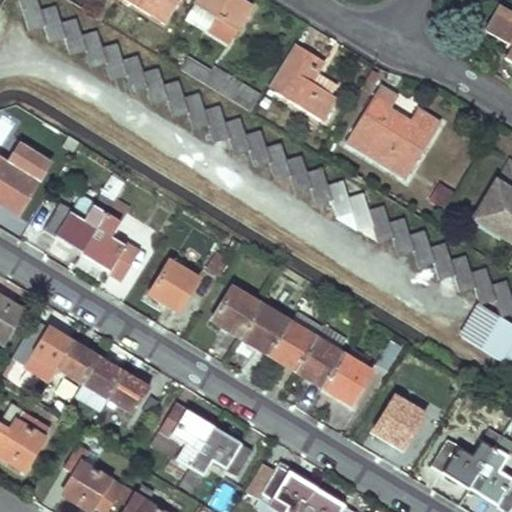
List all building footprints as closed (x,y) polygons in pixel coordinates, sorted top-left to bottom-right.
[(511,297),(510,298),(505,282),(491,286),(486,270),(470,273),(464,257),(450,261),(444,245),(429,248),(423,232),(408,236),(403,220),(388,223),(383,208),(367,211),(362,195),(348,198),(343,183),(327,186),(321,170),(305,173),(300,157),(285,162),(280,145),(266,148),(259,132),(244,136),(239,120),(225,124),(219,109),(203,113),(198,96),(182,100),(177,82),(163,86),(159,71),(142,75),(137,58),(122,62),(116,45),(101,49),(96,33),(81,37),(75,20),(59,24),(54,8),(40,12),(36,0),(19,0),(28,30),(43,26),(48,41),(64,37),(68,53),(84,49),(90,67),(105,63),(110,78),(124,74),(130,91),(146,87),(150,104),(166,100),(171,116),(186,112),(191,129),(207,124),(211,141),(227,136),(232,153),(247,149),(253,167),(268,163),(273,176),(288,174),(294,190),(309,186),(314,202),(330,199),(335,215),(351,212),(355,228),(370,224),(375,239),(390,235),(395,252),(411,249),(416,264),(431,260),(436,277),(452,273),(457,289),(472,286),(477,302),(493,299),(498,314),(511,310),(511,297)] [(126,0),(162,22),(176,0),(126,0)] [(196,0),(194,3),(215,17),(206,31),(229,43),(252,6),(241,0),(196,0)] [(194,3),(185,19),(206,31),(215,17),(194,3)] [(511,13),(501,7),(487,31),(511,46),(511,51),(508,59),(511,61),(511,13)] [(318,73),(325,62),(295,44),(268,88),(324,122),(338,98),(332,94),(337,85),(318,73)] [(189,58),(181,71),(230,100),(239,85),(214,69),(211,72),(189,58)] [(239,85),(230,100),(250,112),(259,97),(239,85)] [(379,86),(346,142),(406,178),(441,122),(418,109),(409,121),(389,109),(397,97),(379,86)] [(0,158),(0,203),(17,213),(48,163),(20,146),(8,163),(0,158)] [(511,161),(510,160),(476,216),(493,226),(493,233),(511,244),(511,161)] [(439,208),(450,191),(437,183),(426,200),(439,208)] [(59,204),(44,229),(82,252),(105,212),(112,201),(100,195),(94,205),(91,204),(82,219),(72,211),(59,204)] [(82,195),(72,211),(82,219),(91,204),(93,202),(82,195)] [(105,212),(82,252),(121,276),(135,251),(111,236),(119,220),(105,212)] [(493,233),(493,226),(476,216),(473,220),(493,233)] [(206,266),(219,274),(228,259),(215,251),(206,266)] [(169,259),(148,293),(177,310),(197,277),(169,259)] [(231,286),(210,319),(239,337),(260,303),(231,286)] [(260,303),(239,337),(266,354),(288,319),(260,303)] [(0,344),(1,345),(20,312),(6,304),(3,308),(0,305),(0,344)] [(511,323),(500,317),(481,349),(511,366),(511,323)] [(288,319),(266,354),(294,371),(315,336),(288,319)] [(33,320),(11,356),(21,362),(28,354),(54,368),(70,341),(33,320)] [(315,336),(294,371),(322,388),(343,353),(315,336)] [(70,341),(54,368),(80,384),(97,356),(70,341)] [(388,342),(375,363),(385,370),(398,349),(388,342)] [(343,353),(322,388),(349,404),(370,370),(343,353)] [(97,356),(80,384),(106,400),(123,372),(97,356)] [(123,372),(106,400),(131,415),(147,388),(123,372)] [(394,397),(373,430),(400,446),(421,414),(394,397)] [(11,405),(0,422),(0,447),(13,456),(9,461),(22,469),(47,428),(11,405)] [(175,405),(158,430),(182,445),(175,458),(187,467),(211,427),(175,405)] [(211,427),(187,467),(189,467),(178,484),(189,491),(200,474),(202,474),(210,461),(233,475),(250,450),(211,427)] [(85,433),(63,468),(73,475),(64,488),(78,498),(75,502),(89,511),(93,506),(102,511),(105,511),(121,487),(81,462),(95,439),(85,433)] [(445,439),(430,464),(469,487),(493,448),(479,440),(470,452),(445,439)] [(0,447),(0,455),(9,461),(13,456),(0,447)] [(493,448),(469,487),(506,510),(511,500),(511,478),(499,470),(506,456),(493,448)] [(279,462),(277,467),(314,489),(316,485),(279,462)] [(262,466),(248,489),(259,496),(262,492),(285,507),(281,511),(302,511),(316,491),(314,489),(277,467),(273,471),(262,466)] [(140,483),(125,507),(133,511),(160,511),(144,501),(150,490),(140,483)] [(64,488),(61,494),(75,502),(78,498),(64,488)] [(350,511),(316,491),(302,511),(350,511)]
